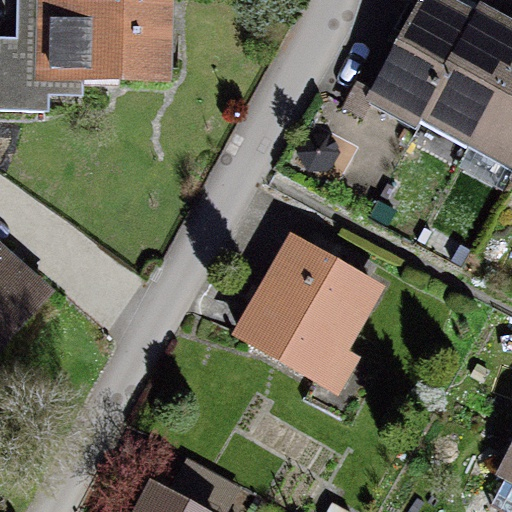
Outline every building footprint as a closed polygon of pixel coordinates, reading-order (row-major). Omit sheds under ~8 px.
[(18,0),(18,58),(0,57),(0,111),(49,112),(50,76),(166,78),(168,1),(118,0),(18,0)] [(425,111),(473,26),(426,0),(425,0),(372,96),(419,122),(425,111)] [(473,26),(425,111),(473,137),(511,66),(511,36),(477,17),(473,26)] [(511,158),(511,66),(473,137),(511,158)] [(374,289),(296,244),(242,337),(333,390),(351,359),(338,352),(374,289)] [(0,252),(0,346),(47,294),(0,252)] [(188,511),(155,494),(145,511),(188,511)]
